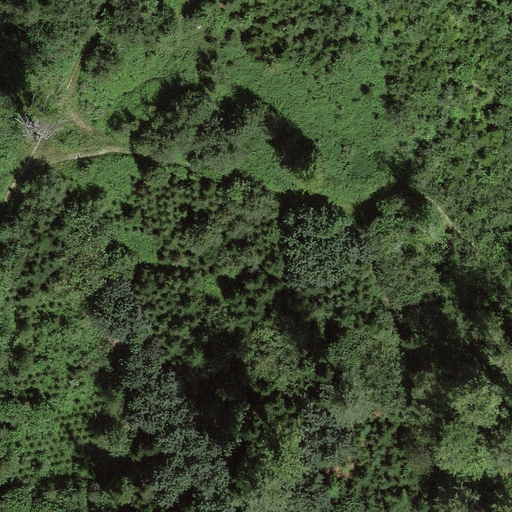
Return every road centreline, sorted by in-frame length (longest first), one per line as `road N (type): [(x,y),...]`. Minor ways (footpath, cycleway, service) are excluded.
road 1 (track): [(440,511),(425,421),(356,204)]
road 2 (track): [(56,124),(102,0)]
